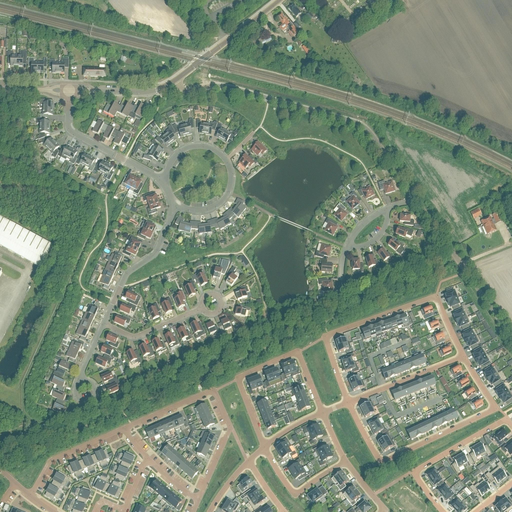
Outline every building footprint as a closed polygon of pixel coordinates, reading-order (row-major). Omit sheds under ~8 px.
[(289,9),(296,18),(301,14),(293,5),(289,9)] [(281,22),(283,25),(279,28),(282,32),(287,28),(288,30),(288,31),(293,38),(299,34),(294,27),(293,27),(290,23),(289,24),(284,18),(284,19),(281,14),(277,17),(281,21),(281,22)] [(263,38),(258,41),(261,46),(272,40),(271,37),(264,41),(263,38)] [(312,54),(305,45),(302,48),(308,57),(312,54)] [(20,57),(17,57),(16,67),(23,67),(23,62),(26,62),(26,52),(20,51),(20,57)] [(10,66),(16,67),(17,57),(13,56),(13,52),(8,52),(8,61),(11,61),(10,66)] [(31,73),(37,73),(38,63),(34,63),(34,59),(29,59),(28,68),(31,68),(31,73)] [(44,63),(38,63),(37,73),(43,73),(44,68),(46,68),(47,59),(44,59),(44,63)] [(62,64),(59,64),(58,74),(64,74),(64,69),(68,69),(69,60),(62,60),(62,64)] [(52,74),(58,74),(59,64),(55,63),(55,61),(50,61),(49,68),(52,68),(52,74)] [(94,69),(84,68),(84,77),(105,77),(105,70),(94,70),(94,69)] [(39,109),(43,109),(53,110),(53,104),(47,104),(47,100),(38,100),(38,104),(40,104),(39,109)] [(114,118),(117,113),(120,107),(114,104),(111,109),(106,106),(103,112),(114,118)] [(117,113),(128,118),(128,117),(133,107),(128,104),(125,110),(120,107),(117,113)] [(141,119),(147,108),(141,105),(138,110),(133,107),(128,117),(134,119),(136,116),(141,119)] [(40,115),(40,116),(38,116),(38,118),(44,119),(47,119),(47,115),(53,115),(53,110),(43,109),(42,115),(40,115)] [(39,124),(39,128),(50,128),(50,122),(44,122),(44,119),(38,118),(37,118),(37,124),(39,124)] [(189,124),(183,126),(186,136),(192,134),(190,130),(194,129),(193,128),(193,120),(189,120),(189,124)] [(199,134),(205,135),(207,125),(201,124),(200,120),(197,121),(197,127),(197,129),(200,129),(199,134)] [(92,132),(98,135),(101,130),(106,133),(109,127),(98,121),(92,132)] [(215,130),(217,124),(214,123),(213,124),(211,123),(210,125),(207,125),(205,135),(211,136),(212,131),(215,132),(215,130)] [(216,137),(221,140),(226,132),(221,129),(222,125),(218,124),(216,130),(215,132),(218,134),(216,137)] [(167,134),(165,136),(171,144),(176,140),(173,136),(176,134),(175,133),(171,125),(168,127),(169,130),(166,132),(167,134)] [(176,133),(176,134),(179,133),(181,138),(186,136),(183,126),(178,128),(176,125),(173,127),(176,133)] [(103,138),(109,141),(111,136),(116,138),(119,133),(109,127),(106,133),(103,138)] [(44,134),(49,134),(50,128),(39,128),(39,134),(39,136),(37,137),(39,140),(45,138),(43,134),(44,134)] [(131,137),(124,133),(125,131),(122,129),(119,133),(116,138),(113,144),(119,147),(122,141),(127,144),(131,137)] [(229,133),(226,132),(221,140),(226,143),(228,139),(231,141),(232,140),(239,133),(236,131),(234,133),(233,133),(230,131),(229,133)] [(157,138),(155,140),(160,145),(161,146),(164,144),(167,147),(171,144),(165,136),(160,139),(157,138)] [(45,139),(38,142),(39,145),(42,144),(44,146),(48,150),(55,143),(51,139),(47,142),(46,142),(45,139)] [(154,146),(151,151),(160,156),(163,151),(159,149),(161,146),(159,145),(154,140),(151,143),(154,146)] [(258,157),(260,154),(262,156),(264,154),(267,151),(258,142),(254,146),(255,147),(251,150),(258,157)] [(55,159),(58,153),(55,152),(55,151),(59,147),(55,143),(48,150),(52,154),(53,155),(52,157),(55,159)] [(136,155),(141,146),(138,144),(133,153),(136,155)] [(66,161),(67,159),(72,150),(67,147),(64,152),(63,152),(61,151),(58,156),(61,158),(66,161)] [(74,158),(77,152),(72,150),(67,159),(70,160),(69,162),(74,165),(77,159),(74,158)] [(144,156),(143,159),(150,161),(151,162),(153,159),(157,161),(160,156),(151,151),(148,156),(144,156)] [(80,164),(85,166),(90,157),(85,154),(82,160),(79,158),(76,164),(79,166),(80,164)] [(245,155),(242,158),(243,159),(239,163),(240,164),(238,166),(243,172),(245,169),(248,166),(250,168),(254,164),(256,165),(257,163),(251,157),(249,159),(245,155)] [(92,165),(95,160),(90,157),(85,166),(90,169),(89,171),(92,173),(95,167),(92,165)] [(94,172),(97,173),(98,171),(103,174),(108,165),(103,162),(100,167),(97,166),(94,172)] [(110,173),(113,168),(108,165),(103,174),(106,175),(104,179),(106,180),(109,181),(113,175),(110,173)] [(127,186),(131,188),(135,179),(130,176),(127,181),(124,180),(121,186),(125,189),(127,186)] [(141,182),(135,179),(131,188),(134,190),(133,193),(138,195),(141,189),(139,187),(141,182)] [(384,182),(378,183),(380,191),(384,189),(385,195),(395,192),(392,182),(385,184),(384,182)] [(360,190),(358,191),(360,197),(363,195),(366,200),(375,195),(370,187),(363,190),(362,187),(360,189),(360,190)] [(354,192),(350,195),(352,198),(346,203),(352,210),(360,204),(356,200),(359,198),(354,192)] [(147,201),(149,205),(158,202),(156,195),(151,197),(150,195),(142,197),(144,202),(147,201)] [(497,199),(490,202),(494,211),(501,208),(497,199)] [(237,206),(235,208),(242,214),(246,209),(242,206),(244,203),(238,200),(235,204),(237,206)] [(149,205),(150,209),(147,210),(148,212),(149,216),(156,213),(155,210),(160,208),(158,202),(149,205)] [(338,210),(333,216),(341,222),(348,215),(343,211),(345,209),(340,204),(336,208),(338,210)] [(231,209),(227,213),(232,218),(235,216),(238,219),(242,214),(235,208),(233,211),(231,209)] [(470,213),(473,218),(473,220),(482,216),(481,214),(478,209),(476,210),(470,213)] [(224,218),(221,220),(226,228),(231,225),(229,221),(232,218),(227,213),(223,216),(224,218)] [(403,216),(400,215),(400,222),(405,223),(405,226),(414,227),(414,221),(410,221),(410,216),(408,216),(408,215),(403,215),(403,216)] [(53,246),(0,217),(0,246),(41,269),(53,246)] [(178,231),(184,233),(186,224),(183,223),(184,221),(178,218),(175,225),(179,227),(178,231)] [(496,231),(490,218),(481,222),(487,235),(496,231)] [(143,225),(145,226),(143,230),(153,234),(156,228),(150,225),(152,223),(144,219),(142,222),(144,223),(143,225)] [(217,219),(212,221),(214,228),(215,230),(219,229),(220,231),(226,228),(221,220),(218,222),(217,219)] [(325,229),(324,231),(333,236),(338,228),(333,225),(334,222),(328,219),(325,223),(328,225),(325,229)] [(208,225),(204,226),(205,234),(211,234),(211,229),(214,228),(215,230),(214,228),(212,221),(207,223),(208,225)] [(191,230),(195,230),(195,223),(190,222),(190,225),(186,224),(184,233),(191,235),(191,233),(190,233),(191,230)] [(201,223),(195,223),(195,230),(199,230),(199,235),(205,234),(204,226),(201,226),(201,223)] [(395,235),(405,239),(406,236),(411,238),(414,232),(404,228),(403,231),(398,229),(395,235)] [(150,240),(153,234),(143,230),(141,233),(139,232),(137,237),(144,240),(145,238),(150,240)] [(130,242),(129,246),(138,251),(141,244),(136,242),(137,239),(130,236),(128,241),(130,242)] [(388,246),(400,256),(404,250),(402,249),(404,246),(398,242),(397,244),(392,240),(388,246)] [(319,252),(316,252),(315,257),(322,259),(323,256),(328,257),(331,248),(321,245),(319,252)] [(124,249),(122,254),(129,257),(130,254),(135,257),(138,251),(129,246),(127,250),(124,249)] [(383,250),(378,254),(383,262),(387,260),(389,262),(393,259),(389,253),(386,255),(383,250)] [(112,255),(109,262),(118,266),(120,261),(122,262),(124,257),(118,254),(117,257),(112,255)] [(372,257),(366,259),(369,269),(373,267),(374,271),(379,269),(377,261),(374,262),(372,257)] [(320,260),(320,264),(322,264),(321,272),(332,273),(333,265),(327,264),(327,260),(320,260)] [(359,260),(352,260),(352,263),(351,263),(351,268),(353,268),(353,270),(357,270),(357,273),(364,273),(363,266),(359,266),(359,260)] [(223,267),(221,267),(220,270),(216,269),(213,278),(220,280),(221,275),(224,275),(228,267),(229,262),(225,261),(223,267)] [(109,262),(106,269),(116,274),(117,271),(116,271),(118,266),(109,262)] [(231,287),(237,279),(239,276),(239,275),(236,273),(236,274),(234,273),(236,269),(233,268),(226,277),(229,279),(226,283),(231,287)] [(106,269),(103,276),(112,280),(114,275),(115,276),(116,274),(106,269)] [(198,274),(193,276),(196,283),(199,282),(201,287),(207,284),(203,275),(199,277),(198,274)] [(103,276),(99,283),(104,286),(103,288),(108,291),(111,285),(110,285),(112,280),(103,276)] [(319,280),(319,286),(322,285),(323,293),(333,291),(332,282),(326,282),(326,279),(319,280)] [(189,287),(185,288),(189,298),(195,295),(193,290),(196,289),(192,281),(189,282),(190,283),(188,284),(189,287)] [(241,293),(235,295),(238,301),(247,298),(246,293),(248,292),(246,287),(239,289),(241,293)] [(458,298),(455,292),(453,293),(452,290),(446,292),(447,295),(445,296),(447,299),(446,299),(447,302),(458,298)] [(131,304),(137,307),(141,298),(128,293),(125,298),(132,301),(131,304)] [(178,298),(174,300),(178,309),(185,306),(182,301),(185,300),(182,293),(177,295),(178,298)] [(460,304),(458,298),(447,302),(448,305),(449,305),(450,308),(452,307),(454,310),(459,308),(458,305),(460,304)] [(166,304),(162,305),(166,315),(172,312),(170,307),(172,306),(169,299),(164,301),(166,304)] [(153,309),(149,311),(150,313),(149,314),(150,317),(151,317),(153,320),(159,318),(157,312),(160,311),(157,304),(152,306),(153,309)] [(122,305),(120,311),(129,315),(131,312),(134,313),(135,310),(139,311),(140,309),(130,305),(129,308),(122,305)] [(82,312),(86,313),(95,317),(97,313),(98,313),(101,308),(95,306),(94,308),(89,306),(88,309),(84,307),(82,312)] [(237,309),(235,316),(245,318),(247,311),(249,312),(250,309),(243,307),(242,310),(237,309)] [(433,317),(431,313),(432,313),(430,307),(420,311),(423,317),(423,316),(425,320),(433,317)] [(467,317),(464,311),(464,312),(463,309),(454,312),(456,315),(454,316),(455,319),(454,320),(456,323),(467,317)] [(86,313),(83,320),(93,325),(94,323),(93,322),(95,317),(86,313)] [(405,316),(400,318),(403,326),(406,325),(407,327),(412,325),(409,318),(407,319),(405,316)] [(117,317),(114,323),(124,327),(125,324),(129,325),(131,320),(125,318),(123,320),(117,317)] [(470,323),(467,317),(456,323),(457,325),(458,325),(459,328),(461,327),(463,330),(468,328),(467,325),(470,323)] [(400,318),(394,320),(398,329),(398,328),(401,327),(402,329),(404,329),(403,326),(400,318)] [(223,327),(219,329),(222,336),(226,334),(225,331),(231,329),(227,319),(221,322),(223,327)] [(439,327),(436,322),(435,322),(434,319),(428,322),(430,325),(429,325),(431,331),(439,327)] [(83,320),(79,327),(88,332),(91,327),(92,327),(93,325),(83,320)] [(394,320),(389,322),(393,333),(393,334),(395,333),(394,330),(398,329),(394,320)] [(389,322),(384,323),(387,332),(390,331),(391,333),(393,333),(389,322)] [(190,326),(195,335),(194,335),(196,340),(201,338),(200,337),(202,336),(205,335),(202,327),(199,328),(197,323),(190,326)] [(212,323),(206,326),(210,335),(216,333),(217,335),(220,334),(217,327),(214,328),(212,323)] [(384,323),(378,325),(382,336),(384,336),(383,333),(387,332),(384,323)] [(378,325),(373,327),(377,338),(380,337),(381,339),(383,339),(382,336),(378,325)] [(88,332),(79,327),(78,331),(76,335),(81,337),(80,340),(85,342),(88,337),(86,336),(88,332)] [(373,327),(367,329),(371,339),(371,338),(376,336),(376,338),(377,338),(373,327)] [(184,329),(178,331),(182,341),(186,339),(187,342),(192,339),(189,333),(186,334),(184,329)] [(367,329),(362,331),(363,335),(360,336),(363,342),(371,339),(367,329)] [(476,337),(473,331),(470,332),(469,330),(463,332),(465,335),(463,336),(464,339),(465,342),(476,337)] [(444,342),(443,340),(444,339),(441,333),(432,338),(435,344),(435,343),(437,346),(444,342)] [(171,334),(165,337),(169,346),(173,344),(174,347),(179,345),(176,338),(173,339),(171,334)] [(109,335),(106,341),(111,343),(110,346),(117,349),(119,344),(116,343),(118,339),(109,335)] [(476,344),(479,343),(476,337),(465,342),(467,345),(469,348),(471,347),(472,350),(478,347),(476,344)] [(335,342),(337,347),(348,344),(346,338),(335,342)] [(73,342),(69,350),(78,354),(81,349),(82,349),(84,344),(78,341),(78,342),(74,340),(73,343),(73,342)] [(158,340),(152,343),(156,352),(160,350),(161,353),(166,351),(163,344),(161,345),(158,340)] [(351,349),(349,344),(348,344),(337,347),(339,353),(345,351),(346,354),(353,352),(352,349),(351,349)] [(146,345),(139,348),(143,357),(147,356),(149,358),(154,356),(151,349),(148,351),(146,345)] [(451,353),(448,348),(447,348),(445,345),(440,347),(442,351),(439,352),(442,358),(451,353)] [(106,355),(105,358),(111,361),(113,361),(114,359),(113,358),(114,356),(111,355),(113,351),(104,347),(101,353),(106,355)] [(487,356),(483,350),(481,347),(473,352),(475,355),(473,356),(475,359),(474,359),(476,362),(487,356)] [(69,350),(66,357),(70,358),(68,361),(75,364),(78,359),(76,358),(78,354),(69,350)] [(133,351),(126,354),(131,363),(135,361),(136,364),(138,363),(138,364),(142,363),(139,355),(135,356),(133,351)] [(341,361),(343,367),(353,364),(352,361),(351,358),(353,358),(354,357),(354,356),(353,354),(347,356),(348,359),(341,361)] [(415,359),(412,360),(415,368),(420,366),(416,355),(414,356),(415,359)] [(418,355),(416,355),(420,366),(425,364),(422,356),(419,357),(418,355)] [(490,365),(489,362),(490,361),(487,356),(476,362),(477,365),(478,364),(480,367),(482,366),(483,369),(490,365)] [(98,358),(96,364),(105,369),(107,365),(109,366),(111,361),(105,358),(103,361),(98,358)] [(405,363),(402,364),(405,372),(410,370),(406,359),(404,360),(405,363)] [(408,359),(406,359),(410,370),(415,368),(412,360),(409,361),(408,359)] [(296,369),(293,361),(288,363),(286,364),(290,372),(291,375),(292,378),(301,374),(299,368),(296,369)] [(61,362),(56,372),(56,373),(62,375),(65,370),(70,372),(73,367),(61,362)] [(356,366),(355,363),(353,364),(343,367),(345,373),(352,370),(353,373),(359,371),(358,369),(358,368),(357,368),(356,366)] [(395,367),(392,368),(395,376),(400,374),(396,363),(394,364),(395,367)] [(398,363),(396,363),(400,374),(405,372),(402,364),(399,365),(398,363)] [(283,370),(284,374),(282,375),(282,376),(283,379),(284,381),(287,380),(286,379),(286,378),(291,375),(290,372),(286,364),(285,364),(281,366),(283,370)] [(385,365),(383,366),(384,369),(381,370),(385,380),(390,378),(386,367),(385,365)] [(386,367),(390,378),(395,376),(392,368),(389,369),(388,367),(386,367)] [(455,379),(462,375),(460,373),(461,372),(458,367),(450,371),(453,377),(453,376),(455,379)] [(487,381),(498,374),(494,368),(491,370),(489,367),(484,371),(486,373),(484,375),(486,377),(485,378),(487,381)] [(279,377),(276,369),(271,371),(275,380),(276,385),(279,384),(284,382),(284,381),(283,379),(282,376),(279,377)] [(275,380),(271,371),(267,372),(264,373),(267,382),(268,385),(269,384),(270,387),(276,385),(275,380)] [(50,383),(57,386),(63,389),(65,383),(60,380),(62,375),(56,373),(56,372),(55,372),(52,377),(50,383)] [(109,381),(110,384),(117,381),(115,376),(112,377),(110,373),(101,377),(104,384),(109,381)] [(500,380),(501,380),(498,374),(487,381),(489,383),(491,386),(493,385),(495,387),(502,383),(500,380)] [(263,385),(259,376),(255,378),(253,378),(258,390),(263,388),(264,390),(266,390),(267,389),(266,387),(266,386),(265,384),(263,385)] [(359,377),(349,381),(351,387),(361,382),(359,377)] [(435,385),(432,377),(427,379),(430,387),(435,385)] [(469,384),(465,379),(464,380),(463,377),(458,380),(459,383),(458,384),(461,389),(469,384)] [(247,381),(251,389),(248,390),(249,393),(250,396),(253,395),(252,392),(255,391),(258,390),(253,378),(247,381)] [(430,387),(427,379),(422,381),(425,389),(430,387)] [(118,380),(117,381),(110,384),(111,387),(106,389),(109,395),(118,391),(117,387),(119,386),(118,384),(119,383),(118,380)] [(425,389),(422,381),(417,383),(420,391),(425,389)] [(361,382),(351,387),(353,392),(365,387),(362,382),(361,382)] [(420,391),(417,383),(412,385),(415,393),(420,391)] [(509,392),(506,386),(505,387),(503,384),(496,389),(498,392),(496,393),(498,396),(497,396),(499,399),(509,392)] [(415,393),(412,385),(407,387),(410,395),(415,393)] [(52,397),(57,400),(63,402),(66,396),(60,394),(63,389),(57,386),(52,397)] [(290,389),(293,397),(304,393),(302,388),(297,389),(296,387),(290,389)] [(410,395),(407,387),(402,389),(405,397),(410,395)] [(405,397),(402,389),(397,391),(400,399),(405,397)] [(475,397),(474,395),(475,394),(471,389),(464,394),(467,399),(469,398),(470,401),(475,397)] [(400,399),(397,391),(391,393),(395,401),(400,399)] [(511,402),(511,399),(511,398),(511,395),(509,392),(499,399),(501,402),(502,401),(504,404),(506,403),(507,405),(511,402)] [(294,397),(296,401),(306,398),(304,393),(293,397),(294,397)] [(297,407),(308,403),(306,398),(296,401),(298,406),(297,407)] [(483,406),(479,401),(478,401),(476,399),(469,404),(471,406),(473,405),(476,410),(483,406)] [(61,407),(63,402),(57,400),(52,410),(64,416),(66,410),(61,407)] [(257,405),(259,410),(269,406),(267,401),(257,405)] [(374,408),(371,402),(360,408),(362,413),(373,408),(374,408)] [(308,403),(297,407),(299,412),(310,408),(308,403)] [(197,409),(199,414),(208,410),(205,405),(197,409)] [(259,410),(261,415),(270,412),(268,407),(269,407),(269,406),(259,410)] [(375,414),(373,408),(362,413),(365,418),(375,414)] [(199,414),(201,419),(210,415),(208,410),(199,414)] [(454,411),(448,413),(452,421),(457,419),(454,411)] [(261,415),(263,420),(272,417),(270,412),(261,415)] [(452,421),(448,413),(443,415),(447,424),(452,421)] [(201,419),(203,424),(212,420),(210,415),(201,419)] [(447,424),(443,415),(438,418),(442,426),(447,424)] [(181,416),(176,418),(180,427),(184,425),(186,428),(189,427),(186,422),(184,423),(181,416)] [(371,430),(381,425),(378,420),(380,419),(379,416),(373,419),(375,422),(368,425),(371,430)] [(263,420),(265,425),(274,422),(272,417),(263,420)] [(176,418),(171,420),(175,429),(180,427),(176,418)] [(442,426),(438,418),(433,420),(437,428),(442,426)] [(171,420),(166,422),(170,431),(175,429),(171,420)] [(212,420),(203,424),(206,429),(214,425),(212,420)] [(437,428),(433,420),(428,423),(431,431),(437,428)] [(166,422),(161,425),(164,433),(170,431),(166,422)] [(274,422),(265,425),(267,430),(276,427),(274,422)] [(431,431),(428,423),(422,425),(426,433),(431,431)] [(382,424),(381,425),(371,430),(374,436),(380,432),(382,435),(387,432),(386,429),(385,430),(382,424)] [(161,425),(156,427),(159,435),(164,433),(161,425)] [(309,433),(310,436),(320,431),(317,426),(310,429),(308,425),(302,429),(305,435),(309,433)] [(426,433),(422,425),(417,428),(421,436),(426,433)] [(156,427),(151,429),(154,438),(159,435),(156,427)] [(421,436),(417,428),(412,430),(416,438),(421,436)] [(154,438),(151,429),(145,431),(149,440),(154,438)] [(416,438),(412,430),(407,433),(411,441),(416,438)] [(320,431),(310,436),(309,436),(312,442),(310,443),(311,446),(316,443),(315,440),(323,437),(320,431)] [(497,445),(499,447),(504,443),(502,441),(507,436),(505,433),(504,433),(502,431),(493,439),(497,444),(497,445)] [(381,447),(392,441),(389,436),(388,433),(382,436),(384,439),(378,442),(381,447)] [(206,434),(203,439),(212,443),(214,438),(206,434)] [(203,439),(201,444),(210,448),(212,443),(203,439)] [(276,449),(279,455),(289,448),(291,447),(286,439),(281,442),(283,445),(276,449)] [(395,446),(392,441),(381,447),(384,453),(395,446)] [(201,444),(199,449),(208,453),(210,448),(201,444)] [(481,456),(482,458),(486,455),(487,456),(491,454),(486,446),(483,448),(480,444),(475,447),(481,456)] [(504,452),(505,454),(507,452),(510,456),(511,453),(511,444),(508,448),(506,445),(501,449),(503,452),(504,452)] [(166,457),(168,456),(172,450),(168,446),(162,454),(166,457)] [(320,457),(330,453),(327,447),(320,450),(319,448),(313,450),(314,453),(315,453),(318,458),(320,457)] [(476,459),(481,456),(475,447),(470,450),(472,454),(469,456),(474,464),(478,462),(476,459)] [(289,448),(279,455),(282,460),(289,455),(291,458),(296,455),(294,452),(292,453),(289,448)] [(208,453),(199,449),(197,454),(205,458),(208,453)] [(166,457),(170,461),(177,454),(172,450),(168,456),(166,457)] [(104,466),(106,469),(107,468),(108,468),(107,466),(107,465),(108,465),(107,464),(106,460),(108,459),(109,459),(107,455),(106,451),(103,452),(103,451),(100,452),(99,453),(103,462),(104,464),(104,466)] [(93,456),(96,465),(99,463),(100,464),(101,468),(102,467),(103,468),(103,470),(106,469),(104,466),(104,464),(103,462),(99,453),(95,454),(95,455),(93,456)] [(132,463),(133,463),(134,459),(133,459),(135,456),(126,453),(125,455),(124,456),(121,454),(120,455),(117,454),(116,455),(116,456),(118,457),(119,458),(121,458),(123,459),(127,461),(132,463)] [(330,453),(320,457),(323,463),(319,464),(321,467),(326,464),(325,462),(332,458),(330,453)] [(170,461),(175,465),(181,458),(177,454),(170,461)] [(463,454),(458,457),(463,465),(467,463),(470,466),(473,464),(468,456),(465,458),(463,454)] [(92,471),(93,474),(94,474),(96,473),(95,471),(94,470),(95,470),(94,468),(93,466),(96,465),(93,456),(92,457),(91,457),(90,456),(86,458),(90,467),(91,470),(92,471)] [(132,464),(133,463),(132,463),(127,461),(123,459),(121,458),(119,458),(118,457),(116,456),(115,458),(118,460),(118,461),(119,461),(122,462),(121,463),(122,463),(121,465),(124,467),(129,469),(130,467),(131,467),(132,464)] [(463,466),(463,465),(458,457),(452,460),(455,464),(452,466),(456,474),(460,472),(458,469),(463,466)] [(80,462),(83,470),(87,469),(89,473),(90,473),(91,475),(92,475),(93,474),(92,471),(91,470),(90,467),(86,458),(82,460),(83,461),(80,462)] [(175,465),(179,469),(185,461),(181,458),(175,465)] [(289,470),(292,475),(302,469),(299,464),(301,463),(299,460),(294,463),(296,466),(289,470)] [(179,469),(183,472),(190,465),(185,461),(179,469)] [(80,477),(81,480),(83,478),(82,476),(83,475),(81,471),(83,470),(80,462),(78,463),(78,462),(74,464),(78,473),(79,475),(80,477)] [(494,471),(502,481),(506,477),(503,474),(506,471),(500,463),(496,465),(498,468),(494,471)] [(78,473),(74,464),(72,464),(70,465),(70,466),(68,467),(69,469),(71,476),(74,474),(76,478),(77,478),(78,480),(78,481),(81,480),(80,477),(79,475),(78,473)] [(127,476),(129,472),(128,471),(129,469),(124,467),(121,465),(120,468),(119,468),(118,468),(115,467),(115,468),(112,466),(111,467),(111,469),(112,469),(114,470),(116,471),(118,472),(121,473),(126,475),(127,476)] [(183,472),(188,476),(194,469),(190,465),(183,472)] [(46,475),(42,484),(47,486),(54,469),(48,467),(45,474),(46,475)] [(302,469),(292,475),(295,481),(302,476),(304,479),(309,476),(307,473),(306,474),(303,468),(302,469)] [(439,475),(446,470),(444,468),(437,472),(435,469),(434,470),(434,469),(431,471),(431,472),(426,475),(425,476),(427,479),(428,478),(430,481),(438,475),(439,475)] [(126,480),(127,476),(126,475),(121,473),(118,472),(116,471),(114,470),(112,469),(111,469),(110,471),(111,472),(113,472),(113,473),(116,475),(116,476),(115,478),(119,480),(122,481),(124,482),(125,479),(126,480)] [(194,469),(188,476),(192,480),(198,473),(194,469)] [(502,481),(494,471),(490,475),(488,473),(485,476),(491,483),(494,481),(497,485),(502,481)] [(55,478),(70,486),(71,484),(68,483),(69,482),(65,480),(66,477),(59,472),(56,477),(55,478)] [(335,485),(337,483),(345,477),(342,472),(331,480),(335,485)] [(105,477),(106,476),(103,475),(102,477),(101,477),(99,481),(99,480),(98,481),(96,480),(95,483),(92,488),(94,489),(95,489),(95,490),(94,490),(99,492),(99,491),(101,486),(103,482),(104,480),(104,478),(105,477)] [(442,481),(438,475),(430,481),(434,486),(436,485),(438,487),(443,483),(441,481),(442,481)] [(99,491),(99,492),(103,494),(103,493),(105,493),(108,485),(106,484),(107,484),(106,484),(107,480),(107,479),(107,478),(108,477),(106,476),(105,477),(104,478),(104,480),(103,482),(101,486),(99,491)] [(337,483),(338,485),(336,487),(340,492),(346,488),(344,485),(349,482),(345,477),(337,483)] [(479,485),(485,494),(490,490),(487,486),(490,484),(484,477),(481,479),(483,482),(479,485)] [(68,489),(70,486),(55,478),(54,479),(55,479),(52,484),(60,489),(61,486),(65,488),(66,487),(68,489)] [(242,489),(240,491),(242,494),(248,490),(247,488),(252,485),(248,479),(247,479),(242,483),(240,485),(242,489)] [(117,482),(118,481),(115,480),(114,483),(113,482),(113,483),(112,486),(111,486),(109,486),(108,485),(105,493),(107,494),(107,496),(111,497),(112,496),(114,492),(115,488),(116,485),(117,484),(117,482)] [(111,497),(113,498),(115,499),(116,498),(118,499),(119,496),(121,491),(119,490),(119,489),(118,489),(120,485),(119,485),(120,482),(118,481),(117,482),(117,484),(116,485),(115,488),(114,492),(112,496),(111,497)] [(151,489),(155,492),(160,485),(156,482),(154,484),(150,482),(147,487),(150,489),(151,489)] [(449,490),(445,485),(444,486),(443,483),(438,487),(440,489),(437,491),(442,496),(449,490)] [(48,490),(63,499),(64,496),(61,495),(62,494),(58,492),(60,489),(52,484),(50,487),(48,490)] [(469,488),(475,496),(478,494),(481,497),(485,494),(479,485),(478,484),(474,487),(472,486),(469,488)] [(155,492),(159,495),(164,489),(160,485),(155,492)] [(343,495),(346,500),(357,492),(353,487),(345,493),(343,491),(341,493),(343,495)] [(73,491),(89,498),(90,497),(89,496),(91,491),(83,488),(82,491),(78,489),(77,490),(74,489),(73,491)] [(162,500),(169,492),(164,489),(159,495),(163,499),(162,500)] [(61,501),(63,499),(48,490),(47,491),(48,492),(45,496),(53,501),(54,498),(58,500),(59,499),(61,501)] [(258,494),(256,490),(245,498),(249,503),(259,496),(258,494)] [(320,494),(317,490),(313,493),(313,492),(311,494),(307,497),(308,497),(307,498),(309,502),(310,501),(312,503),(315,501),(316,502),(320,499),(319,498),(321,496),(322,497),(327,494),(325,490),(320,494)] [(453,495),(449,490),(442,496),(446,502),(448,500),(450,502),(454,498),(453,496),(453,495)] [(88,501),(89,498),(73,491),(72,494),(75,495),(75,496),(79,497),(78,501),(86,504),(87,501),(88,501)] [(162,500),(166,504),(173,495),(169,492),(162,500)] [(357,492),(346,500),(352,507),(357,504),(355,501),(360,497),(357,492)] [(166,504),(170,507),(177,499),(173,495),(166,504)] [(260,498),(259,496),(249,503),(254,511),(259,508),(257,505),(263,501),(261,498),(260,498)] [(462,503),(458,499),(457,499),(456,497),(454,498),(450,502),(452,504),(449,507),(451,509),(452,508),(454,511),(462,503)] [(177,499),(170,507),(171,507),(172,506),(176,509),(175,510),(179,511),(183,506),(180,505),(182,502),(177,499)] [(502,501),(500,503),(506,511),(508,511),(511,509),(511,503),(509,500),(507,502),(506,500),(503,502),(502,501)] [(68,504),(83,511),(85,507),(84,507),(86,504),(78,501),(76,504),(72,502),(72,503),(69,501),(68,504)] [(233,511),(234,511),(240,505),(234,501),(232,504),(228,501),(227,502),(227,501),(225,504),(226,504),(225,506),(234,511),(233,511)] [(357,509),(360,511),(367,511),(371,509),(370,508),(371,507),(369,505),(368,506),(367,505),(366,505),(364,503),(357,509)] [(466,509),(467,508),(462,503),(454,511),(455,511),(462,511),(464,511),(467,510),(466,509)] [(497,510),(494,511),(506,511),(500,503),(497,505),(498,506),(495,508),(497,510)]
